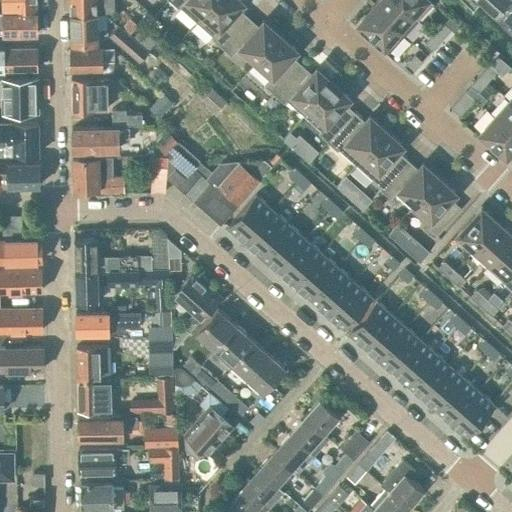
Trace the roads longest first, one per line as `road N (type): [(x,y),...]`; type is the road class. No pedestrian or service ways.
road 1 (residential): [(55,212),(162,212),(510,511)]
road 2 (residential): [(62,511),(55,212)]
road 3 (residential): [(55,212),(50,0)]
road 4 (residential): [(324,26),(422,115)]
